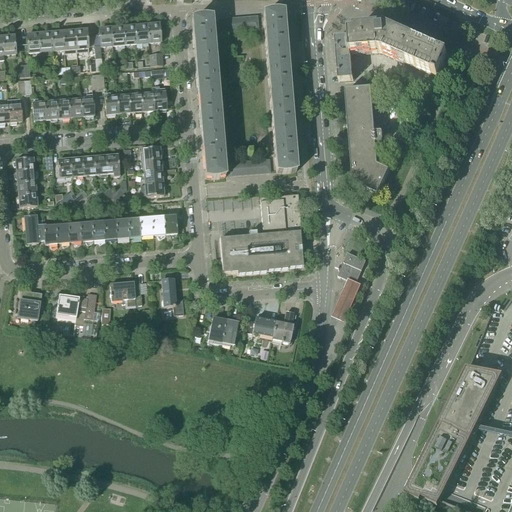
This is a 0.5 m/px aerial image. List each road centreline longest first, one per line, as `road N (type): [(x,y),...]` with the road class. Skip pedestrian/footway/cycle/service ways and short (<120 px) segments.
road 1 (primary): [(511,76),(316,511)]
road 2 (primary): [(336,511),(511,117)]
road 3 (primary): [(339,214),(373,225),(386,257),(287,511)]
road 4 (primary): [(367,511),(475,307),(511,280)]
road 5 (tertiary): [(253,511),(309,377),(327,287)]
road 6 (residential): [(1,242),(15,272),(198,257)]
road 7 (residential): [(187,130),(177,8),(263,4)]
road 8 (residential): [(0,146),(187,130)]
road 9 (residential): [(327,287),(211,296),(201,289),(198,257)]
road 10 (secondary): [(324,190),(313,46)]
road 11 (residential): [(0,18),(139,0)]
road 12 (residential): [(467,12),(457,39),(371,8),(373,0)]
road 13 (residential): [(198,257),(187,130)]
